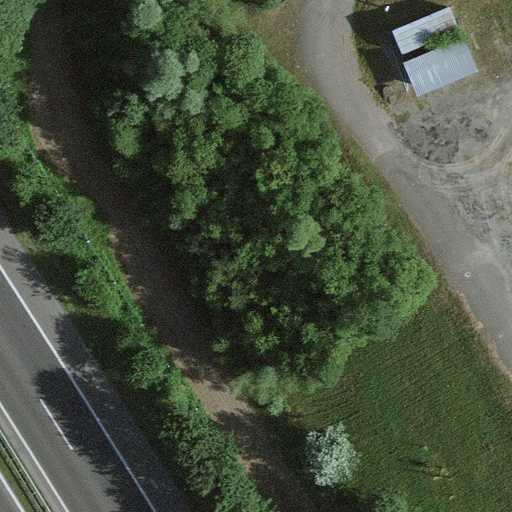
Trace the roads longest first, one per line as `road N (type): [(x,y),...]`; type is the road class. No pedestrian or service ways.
road 1 (track): [(342,0),(330,28),(351,110),(414,175),(511,340)]
road 2 (motorway): [(108,511),(0,346)]
